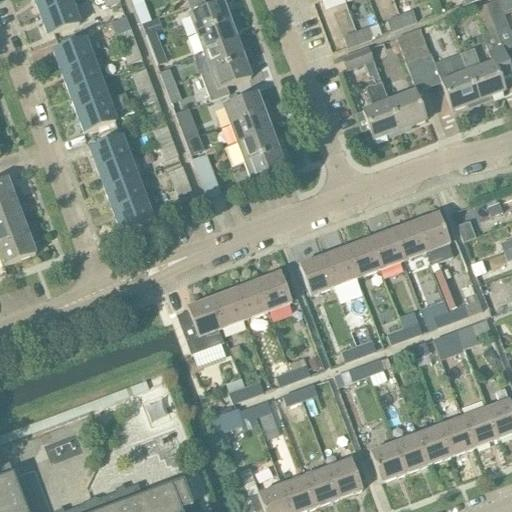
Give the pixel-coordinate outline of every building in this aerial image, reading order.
[(68,0),(32,0),(39,18),(71,6),(68,0)] [(120,5),(118,0),(102,0),(106,9),(120,5)] [(147,13),(141,0),(132,0),(131,1),(137,17),(147,13)] [(511,0),(504,0),(498,2),(504,17),(511,14),(511,0)] [(486,7),(496,32),(507,28),(498,2),(486,7)] [(222,4),(203,11),(188,17),(195,36),(237,21),(233,12),(226,15),(222,4)] [(71,6),(39,18),(47,38),(78,26),(71,6)] [(504,94),(502,88),(511,83),(511,75),(496,32),(486,7),(474,11),(484,37),(481,38),(490,62),(491,62),(492,65),(479,70),(473,54),(461,58),(478,104),(504,94)] [(412,13),(399,18),(404,29),(416,24),(412,13)] [(356,34),(360,45),(382,37),(378,26),(377,26),(373,15),(352,22),(356,34)] [(378,26),(382,37),(404,29),(399,18),(378,26)] [(122,21),(113,24),(116,32),(124,29),(122,21)] [(195,36),(202,55),(236,42),(232,32),(240,30),(237,21),(195,36)] [(122,52),(136,47),(130,31),(117,37),(122,52)] [(407,36),(417,62),(429,58),(420,31),(407,36)] [(151,53),(161,49),(155,34),(146,38),(151,53)] [(343,39),(347,49),(348,50),(360,45),(356,34),(343,39)] [(417,62),(407,36),(396,40),(406,67),(417,62)] [(84,41),(71,46),(53,53),(60,74),(92,62),(84,41)] [(202,55),(209,74),(251,58),(247,49),(240,52),(236,42),(202,55)] [(142,62),(136,47),(122,52),(128,67),(142,62)] [(167,65),(161,49),(151,53),(157,68),(167,65)] [(347,73),(365,66),(373,63),(368,51),(342,61),(347,73)] [(434,67),(444,95),(452,113),(478,104),(461,58),(460,57),(434,67)] [(251,58),(209,74),(200,77),(210,104),(229,97),(226,89),(250,80),(246,70),(254,67),(251,58)] [(92,62),(60,74),(68,94),(100,83),(92,62)] [(372,143),(399,133),(388,104),(373,63),(365,66),(370,81),(373,80),(377,89),(365,93),(369,104),(373,102),(376,108),(362,113),(362,114),(354,117),(361,135),(369,132),(372,143)] [(137,92),(151,87),(145,72),(132,77),(137,92)] [(159,76),(165,90),(175,87),(169,72),(159,76)] [(100,83),(68,94),(75,115),(107,103),(100,83)] [(157,102),(151,87),(137,92),(143,108),(157,102)] [(181,103),(175,87),(165,90),(171,107),(181,103)] [(425,123),(418,104),(414,94),(388,104),(399,133),(425,123)] [(222,108),(229,127),(271,112),(267,103),(260,106),(256,95),(222,108)] [(111,113),(117,110),(118,113),(128,110),(123,98),(107,103),(75,115),(83,136),(115,124),(111,113)] [(236,146),(270,134),(266,124),(274,121),(271,112),(229,127),(236,146)] [(184,143),(194,140),(185,113),(175,117),(184,143)] [(153,134),(158,148),(172,143),(167,129),(153,134)] [(270,134),(236,146),(243,165),(285,149),(281,141),(274,144),(270,134)] [(97,171),(128,160),(121,139),(89,151),(97,171)] [(200,155),(194,140),(184,143),(190,159),(200,155)] [(178,159),(172,143),(158,148),(165,164),(178,159)] [(285,149),(243,165),(251,184),(284,172),(280,161),(288,158),(285,149)] [(212,176),(205,157),(192,162),(199,181),(212,176)] [(104,192),(136,180),(128,160),(97,171),(104,192)] [(187,184),(181,169),(168,174),(174,190),(187,184)] [(212,176),(199,181),(206,200),(220,195),(212,176)] [(112,213),(144,201),(136,180),(104,192),(112,213)] [(0,204),(21,197),(18,188),(10,191),(6,181),(0,182),(0,204)] [(180,205),(193,200),(187,184),(174,190),(180,205)] [(21,197),(0,204),(0,226),(20,219),(17,209),(24,206),(21,197)] [(497,200),(485,205),(491,221),(502,216),(497,200)] [(144,201),(112,213),(120,233),(151,221),(144,201)] [(449,246),(445,235),(438,216),(414,225),(426,255),(424,256),(429,268),(452,260),(447,247),(449,246)] [(20,219),(0,226),(0,247),(35,234),(32,226),(24,228),(20,219)] [(426,255),(414,225),(391,234),(403,264),(424,256),(426,255)] [(35,234),(0,247),(0,266),(1,269),(35,257),(31,246),(38,243),(35,234)] [(391,234),(368,242),(379,273),(403,264),(391,234)] [(500,245),(504,255),(511,251),(511,241),(500,245)] [(379,273),(368,242),(345,251),(356,281),(379,273)] [(356,281),(345,251),(322,260),(333,290),(356,281)] [(333,290),(322,260),(298,268),(310,299),(333,290)] [(483,268),(474,272),(480,287),(489,283),(483,268)] [(449,313),(458,310),(443,272),(434,275),(449,313)] [(279,275),(256,284),(268,314),(291,306),(279,275)] [(233,293),(245,323),(268,314),(256,284),(233,293)] [(233,293),(210,301),(222,332),(245,323),(233,293)] [(179,325),(186,344),(190,354),(191,358),(223,346),(218,333),(222,332),(210,301),(186,310),(190,321),(179,325)] [(478,303),(448,315),(452,326),(482,315),(478,303)] [(452,326),(448,315),(444,305),(429,311),(437,332),(452,326)] [(456,334),(460,346),(463,353),(478,347),(475,340),(490,335),(486,323),(471,328),(456,334)] [(402,332),(404,331),(401,324),(384,330),(391,349),(406,344),(402,332)] [(418,326),(404,331),(402,332),(406,344),(422,338),(418,326)] [(437,354),(460,346),(456,334),(433,343),(437,354)] [(355,349),(359,359),(375,353),(371,343),(355,349)] [(425,346),(410,351),(414,363),(430,357),(425,346)] [(238,347),(229,351),(234,363),(243,359),(238,347)] [(344,365),(359,359),(355,349),(340,355),(344,365)] [(489,349),(482,354),(483,360),(490,369),(499,362),(489,349)] [(399,369),(414,363),(410,351),(394,358),(399,369)] [(309,378),(305,368),(303,362),(287,368),(290,374),(294,384),(309,378)] [(362,369),(366,379),(369,378),(383,373),(379,363),(362,369)] [(362,369),(352,373),(334,380),(338,390),(366,379),(362,369)] [(383,373),(369,378),(373,389),(387,384),(383,373)] [(279,390),(294,384),(290,374),(275,380),(279,390)] [(233,408),(248,402),(244,391),(241,382),(227,387),(231,396),(229,397),(233,408)] [(145,383),(110,397),(113,404),(148,390),(145,383)] [(259,385),(244,391),(248,402),(264,396),(259,385)] [(313,388),(298,394),(302,404),(316,398),(313,388)] [(499,406),(485,411),(496,442),(511,435),(511,412),(504,392),(494,396),(499,406)] [(282,400),(286,409),(290,419),(304,414),(300,404),(302,404),(298,394),(282,400)] [(267,405),(251,411),(255,422),(258,421),(262,432),(267,443),(279,438),(275,427),(267,405)] [(240,427),(255,422),(251,411),(236,416),(240,427)] [(473,451),(496,442),(485,411),(462,420),(473,451)] [(450,459),(473,451),(462,420),(439,429),(450,459)] [(427,468),(450,459),(439,429),(415,438),(427,468)] [(427,468),(415,438),(392,446),(404,477),(427,468)] [(380,485),(404,477),(392,446),(369,455),(380,485)] [(327,471),(338,501),(361,493),(350,462),(327,471)] [(338,501),(327,471),(304,480),(315,510),(338,501)] [(239,475),(229,478),(241,511),(262,511),(257,497),(248,500),(239,475)] [(181,511),(192,508),(182,483),(141,499),(137,486),(98,501),(93,500),(82,504),(80,508),(68,511),(25,511),(12,476),(0,480),(0,511),(181,511)] [(309,511),(315,510),(304,480),(280,488),(289,511),(309,511)] [(289,511),(280,488),(257,497),(262,511),(289,511)]
